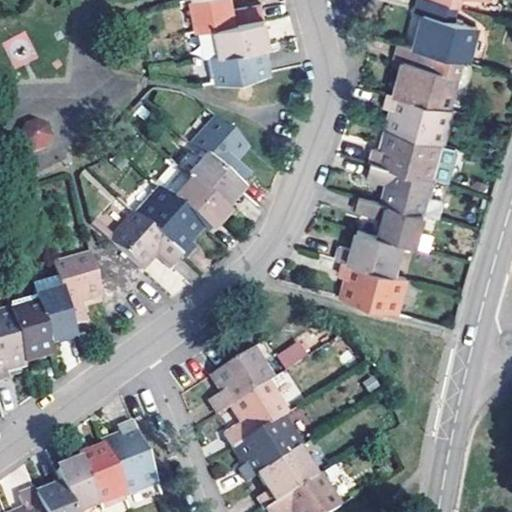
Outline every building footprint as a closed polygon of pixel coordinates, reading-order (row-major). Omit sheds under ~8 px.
[(193,32),(212,28),(260,19),(258,4),(228,9),(227,4),(226,0),(196,0),(187,2),(193,32)] [(429,38),(422,36),(418,49),(449,58),(463,62),(471,64),(480,32),(454,24),(459,8),(429,0),(423,0),(419,14),(427,18),(434,20),(431,29),(429,38)] [(429,0),(459,8),(462,9),(464,0),(483,0),(491,2),(491,0),(429,0)] [(434,20),(427,18),(422,36),(429,38),(431,29),(434,20)] [(260,19),(212,28),(217,54),(261,46),(259,37),(258,32),(262,32),(260,19)] [(199,58),(205,56),(217,54),(212,28),(193,32),(198,58),(199,58)] [(406,64),(400,83),(397,96),(425,104),(449,111),(458,79),(463,62),(449,58),(418,49),(400,44),(395,61),(406,64)] [(264,63),(261,46),(217,54),(205,56),(212,84),(261,75),(260,68),(259,64),(264,63)] [(212,84),(205,56),(199,58),(205,86),(212,84)] [(425,104),(397,96),(389,93),(384,108),(392,111),(399,114),(398,119),(393,133),(442,146),(452,112),(449,111),(425,104)] [(392,111),(386,131),(393,133),(398,119),(399,114),(392,111)] [(37,116),(24,120),(19,131),(22,143),(34,148),(44,146),(51,134),(47,122),(37,116)] [(240,160),(249,150),(217,121),(192,148),(199,154),(205,159),(239,191),(252,178),(237,164),(240,160)] [(386,131),(380,153),(387,155),(389,149),(393,133),(386,131)] [(373,152),(369,163),(433,181),(442,146),(393,133),(389,149),(387,155),(380,153),(373,152)] [(199,154),(181,173),(186,178),(205,159),(199,154)] [(192,183),(223,212),(233,202),(242,193),(239,191),(205,159),(186,178),(192,183)] [(433,181),(369,163),(364,180),(385,186),(381,204),(423,216),(433,181)] [(186,178),(168,196),(173,202),(192,183),(186,178)] [(228,217),(223,212),(192,183),(173,202),(193,220),(199,225),(211,236),(221,225),(228,217)] [(131,212),(176,252),(179,255),(188,244),(184,241),(179,236),(182,232),(193,220),(173,202),(168,196),(155,185),(131,212)] [(381,204),(359,198),(355,213),(384,222),(380,237),(400,243),(419,248),(428,217),(423,216),(381,204)] [(164,265),(176,252),(131,212),(129,210),(103,237),(136,267),(146,255),(149,252),(164,265)] [(199,225),(193,220),(182,232),(179,236),(184,241),(199,225)] [(348,264),(390,276),(400,243),(380,237),(351,230),(347,243),(345,248),(337,246),(332,260),(348,264)] [(53,263),(59,284),(61,291),(70,325),(84,321),(80,303),(85,302),(101,297),(90,253),(53,263)] [(410,281),(390,276),(348,264),(343,278),(351,281),(358,283),(357,286),(352,302),(400,316),(410,281)] [(351,281),(345,300),(352,302),(357,286),(358,283),(351,281)] [(61,291),(59,284),(33,290),(35,298),(61,291)] [(35,298),(37,307),(47,345),(62,341),(73,338),(70,325),(61,291),(35,298)] [(35,298),(9,305),(10,309),(11,314),(37,307),(35,298)] [(47,345),(37,307),(11,314),(22,352),(22,355),(30,353),(36,352),(38,359),(51,356),(47,345)] [(10,309),(0,311),(0,373),(4,372),(3,366),(1,359),(6,357),(22,352),(11,314),(10,309)] [(285,368),(308,356),(299,341),(277,353),(285,368)] [(1,359),(3,366),(24,361),(22,355),(22,352),(6,357),(1,359)] [(25,363),(38,359),(36,352),(30,353),(22,355),(24,361),(25,363)] [(226,413),(264,389),(268,386),(249,356),(206,383),(214,396),(217,400),(207,407),(215,420),(226,413)] [(264,389),(226,413),(233,425),(236,430),(220,441),(229,454),(235,450),(279,423),(283,419),(264,389)] [(253,481),(292,456),(298,453),(279,423),(235,450),(244,464),(247,469),(241,473),(236,476),(244,486),(253,481)] [(124,496),(156,482),(133,425),(120,431),(123,438),(126,446),(120,448),(107,454),(111,463),(124,496)] [(126,446),(123,438),(104,446),(105,450),(107,454),(120,448),(126,446)] [(105,450),(92,456),(98,467),(102,466),(111,463),(107,454),(105,450)] [(235,450),(229,454),(241,473),(247,469),(244,464),(235,450)] [(81,460),(82,464),(100,506),(101,509),(126,500),(124,496),(111,463),(102,466),(98,467),(92,456),(81,460)] [(259,511),(266,511),(310,484),(292,456),(253,481),(260,491),(263,496),(254,503),(259,511)] [(85,511),(100,506),(82,464),(69,469),(57,474),(62,486),(72,511),(85,511)] [(315,481),(310,484),(266,511),(334,511),(335,511),(315,481)] [(48,493),(37,497),(43,511),(72,511),(62,486),(48,493)] [(43,511),(37,497),(35,491),(20,498),(26,511),(22,511),(43,511)] [(111,511),(128,506),(126,500),(101,509),(101,511),(111,511)]
